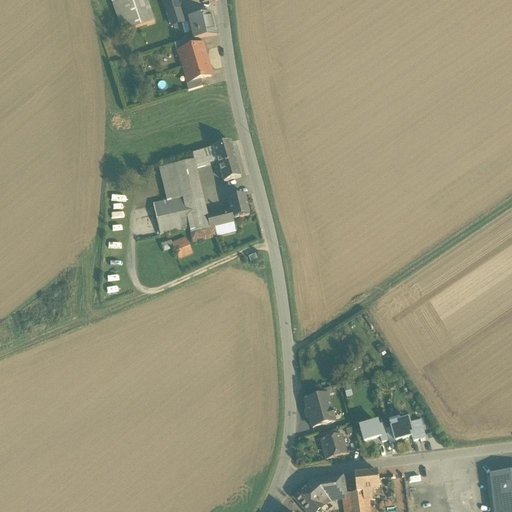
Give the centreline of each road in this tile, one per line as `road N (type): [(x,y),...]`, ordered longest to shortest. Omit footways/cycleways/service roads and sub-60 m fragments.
road 1 (residential): [(220,0),(287,337),(292,405),(279,486)]
road 2 (track): [(274,242),(0,355)]
road 3 (track): [(288,354),(511,202)]
road 4 (residential): [(511,447),(306,474),(279,486)]
